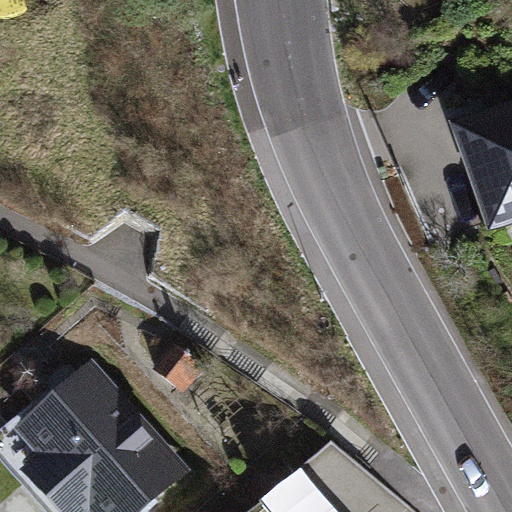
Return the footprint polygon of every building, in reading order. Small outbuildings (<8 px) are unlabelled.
[(511,111),(458,131),(492,228),(511,220),(511,111)] [(174,349),(156,371),(177,387),(187,374),(194,379),(201,370),(174,349)] [(135,511),(178,474),(88,373),(27,427),(54,457),(33,476),(64,511),(75,511),(90,499),(101,511),(135,511)] [(416,511),(336,443),(303,472),(339,511),(416,511)] [(339,511),(303,472),(265,505),(270,511),(339,511)]
